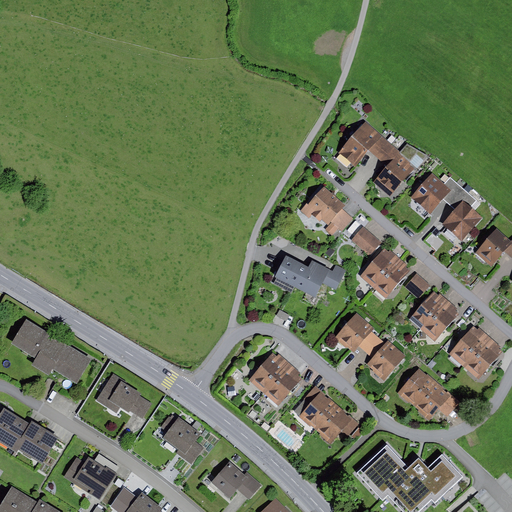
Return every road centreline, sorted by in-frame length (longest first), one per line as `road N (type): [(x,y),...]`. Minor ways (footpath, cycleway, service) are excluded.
road 1 (residential): [(364,0),(340,84),(257,228),(237,333)]
road 2 (residential): [(237,333),(260,322),(290,331),(384,423),(423,438),(443,439),(479,417),(511,373)]
road 3 (residential): [(511,327),(323,173)]
road 4 (residential): [(191,511),(131,464),(0,386)]
road 5 (primary): [(191,392),(0,274)]
road 6 (primary): [(322,511),(191,392)]
